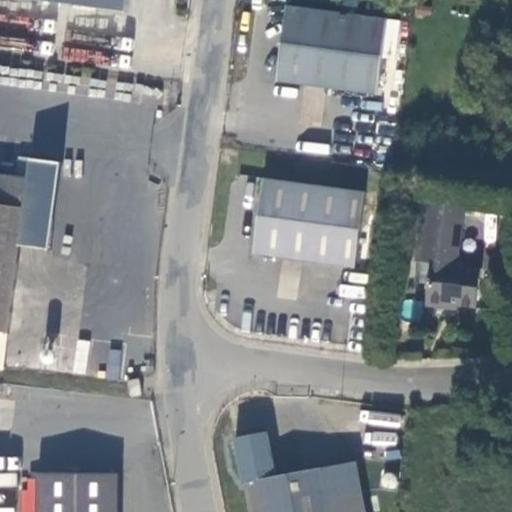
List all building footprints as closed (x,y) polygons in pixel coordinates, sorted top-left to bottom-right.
[(22,0),(127,14),(128,0),(22,0)] [(378,96),(388,20),(287,7),(277,83),(378,96)] [(0,177),(0,333),(9,335),(29,181),(0,177)] [(356,269),(366,194),(264,181),(255,256),(356,269)] [(464,207),(424,202),(416,264),(431,265),(426,308),(446,310),(446,306),(458,308),(476,310),(481,270),(457,267),(464,207)] [(400,316),(417,319),(420,302),(403,299),(400,316)] [(129,382),(131,398),(143,396),(140,379),(129,382)] [(255,482),(260,511),(329,511),(327,499),(321,470),(255,482)] [(119,511),(120,475),(39,474),(39,480),(39,491),(38,511),(119,511)] [(39,491),(39,480),(30,480),(30,491),(39,491)] [(364,511),(361,493),(327,499),(329,511),(364,511)]
